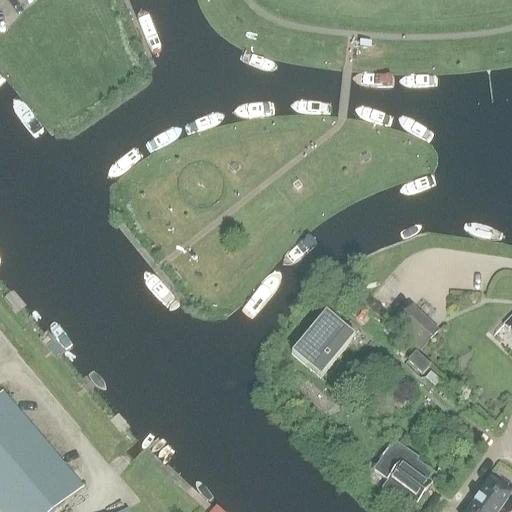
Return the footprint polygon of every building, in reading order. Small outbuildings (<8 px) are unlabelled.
[(437,331),(410,306),(392,325),(418,350),(437,331)] [(353,338),(324,314),(291,354),(320,378),(353,338)] [(511,318),(503,327),(511,335),(511,318)] [(427,369),(414,357),(408,363),(421,376),(427,369)] [(53,511),(81,488),(33,433),(2,394),(0,395),(0,511),(53,511)] [(417,459),(394,443),(372,471),(386,481),(380,489),(403,507),(409,499),(415,503),(429,485),(425,482),(431,474),(415,462),(417,459)] [(441,468),(436,475),(438,479),(443,484),(450,474),(441,468)] [(511,511),(511,495),(511,494),(510,496),(489,481),(467,511),(511,511)]
